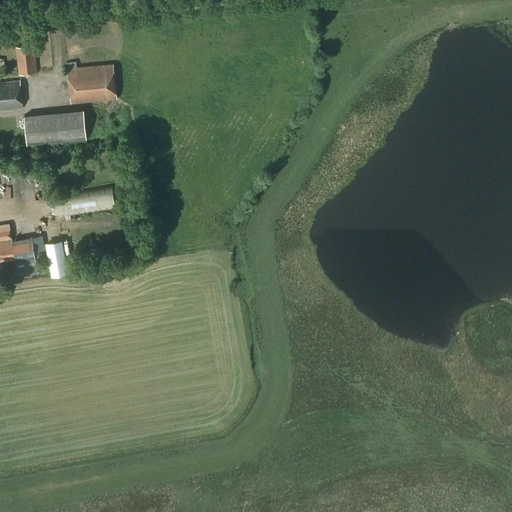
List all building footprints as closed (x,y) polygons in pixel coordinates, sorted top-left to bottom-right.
[(34,46),(16,48),(19,74),(37,72),(34,46)] [(116,99),(113,64),(80,67),(80,63),(71,64),(75,103),(116,99)] [(0,110),(23,108),(21,81),(0,83),(0,110)] [(88,137),(85,109),(24,115),(27,143),(88,137)] [(0,173),(0,177),(12,176),(11,163),(0,163),(0,173)] [(113,187),(112,185),(53,195),(58,222),(71,220),(70,214),(118,206),(114,187),(113,187)] [(44,249),(42,236),(13,240),(9,224),(0,225),(0,260),(3,260),(4,261),(15,259),(18,274),(38,271),(34,251),(44,249)] [(63,240),(62,239),(46,242),(52,275),(69,272),(65,254),(70,253),(68,240),(63,240)]
